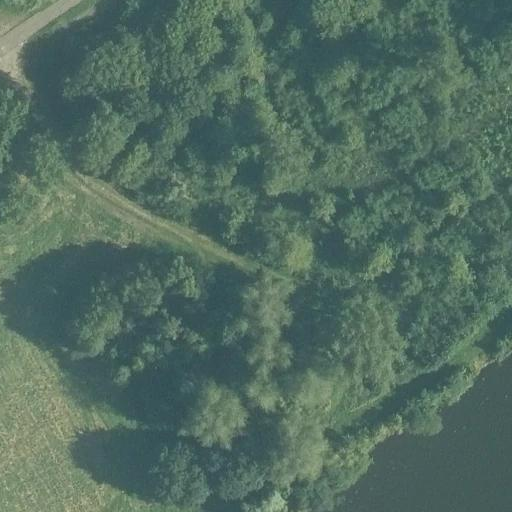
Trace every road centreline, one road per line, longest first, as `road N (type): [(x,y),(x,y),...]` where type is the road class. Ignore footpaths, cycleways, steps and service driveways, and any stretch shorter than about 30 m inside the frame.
road 1 (track): [(204,254),(204,387),(218,414),(240,423),(278,427),(313,414),(327,387),(327,343),(302,298),(248,267)]
road 2 (track): [(248,267),(204,254),(74,169),(0,52)]
